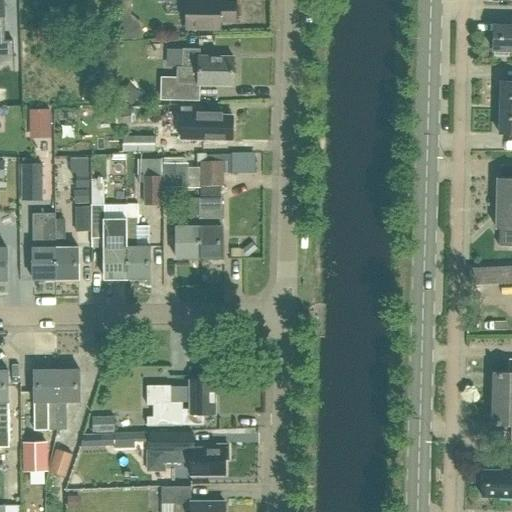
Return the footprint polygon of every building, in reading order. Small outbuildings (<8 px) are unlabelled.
[(186,0),(186,28),(218,28),(219,20),(234,21),(234,0),(231,0),(186,0)] [(511,51),(511,24),(493,24),(493,51),(511,51)] [(161,78),(161,98),(197,99),(197,84),(232,85),(233,57),(199,56),(199,49),(182,48),(182,67),(176,66),(176,78),(161,78)] [(496,107),(500,107),(511,106),(511,81),(500,81),(500,102),(496,102),(496,107)] [(511,106),(500,107),(496,107),(496,111),(499,111),(499,133),(511,133),(511,106)] [(130,109),(115,110),(116,124),(131,123),(130,109)] [(31,111),(31,133),(52,133),(52,111),(31,111)] [(221,115),(221,112),(201,112),(201,114),(186,114),(186,132),(201,132),(200,139),(231,140),(232,115),(221,115)] [(121,151),(153,151),(152,135),(121,136),(121,151)] [(221,161),(200,161),(200,186),(221,186),(221,161)] [(187,163),(163,163),(163,186),(188,186),(187,163)] [(22,201),(43,200),(43,164),(22,164),(22,201)] [(497,203),(511,203),(511,165),(502,165),(501,177),(498,177),(497,203)] [(142,205),(159,204),(158,175),(141,175),(142,205)] [(77,177),(78,188),(90,188),(90,177),(77,177)] [(200,198),(207,198),(221,198),(221,186),(200,186),(200,198)] [(76,190),(76,203),(91,203),(91,189),(76,190)] [(176,227),(176,259),(199,258),(198,198),(189,198),(189,226),(176,227)] [(199,258),(222,258),(221,198),(207,198),(200,198),(198,198),(199,258)] [(127,202),(127,219),(127,226),(128,279),(151,279),(150,247),(137,247),(136,202),(127,202)] [(511,203),(497,203),(496,228),(499,228),(499,245),(511,245),(511,203)] [(128,279),(127,226),(127,219),(105,219),(105,205),(92,205),(93,238),(105,238),(105,247),(104,247),(105,279),(128,279)] [(76,232),(89,232),(89,210),(76,210),(76,232)] [(56,280),(55,226),(55,220),(45,220),(45,248),(33,248),(33,280),(56,280)] [(65,248),(65,220),(55,220),(55,226),(56,280),(79,279),(79,247),(65,248)] [(252,242),(249,243),(242,249),(248,256),(249,255),(257,249),(252,242)] [(488,282),(511,280),(511,265),(487,266),(488,282)] [(487,266),(469,267),(470,283),(488,282),(487,266)] [(492,398),(511,398),(511,359),(509,359),(509,373),(493,373),(492,398)] [(8,370),(0,370),(0,445),(9,446),(8,370)] [(48,429),(57,429),(57,370),(34,370),(34,402),(34,414),(48,414),(48,429)] [(57,370),(57,429),(66,429),(66,423),(67,423),(66,402),(80,402),(80,370),(57,370)] [(189,381),(189,409),(182,409),(182,402),(170,402),(170,385),(146,385),(146,405),(152,405),(153,416),(146,416),(146,426),(182,425),(182,424),(203,424),(203,415),(215,415),(214,380),(189,381)] [(511,398),(492,398),(491,425),(511,425),(511,432),(511,438),(511,437),(511,398)] [(115,417),(93,418),(93,432),(115,431),(115,417)] [(228,445),(216,445),(216,448),(193,448),(193,434),(167,434),(147,434),(146,472),(166,472),(166,462),(190,462),(190,475),(225,475),(224,459),(228,459),(228,445)] [(21,471),(46,470),(45,441),(20,442),(21,471)] [(56,450),(50,471),(65,476),(72,455),(56,450)] [(511,467),(501,467),(501,470),(482,469),(481,496),(511,496),(511,467)] [(190,502),(190,487),(163,487),(163,503),(174,503),(173,511),(224,511),(224,502),(190,502)] [(66,507),(79,507),(78,495),(65,495),(66,507)]
